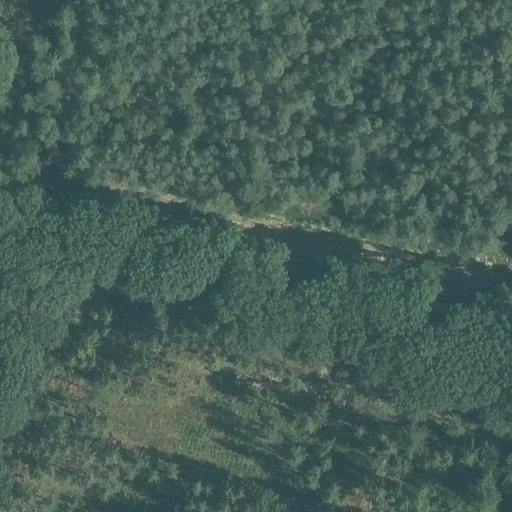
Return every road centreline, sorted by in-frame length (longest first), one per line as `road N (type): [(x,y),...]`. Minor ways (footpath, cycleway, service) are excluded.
road 1 (track): [(511,294),(45,183)]
road 2 (track): [(65,0),(45,183)]
